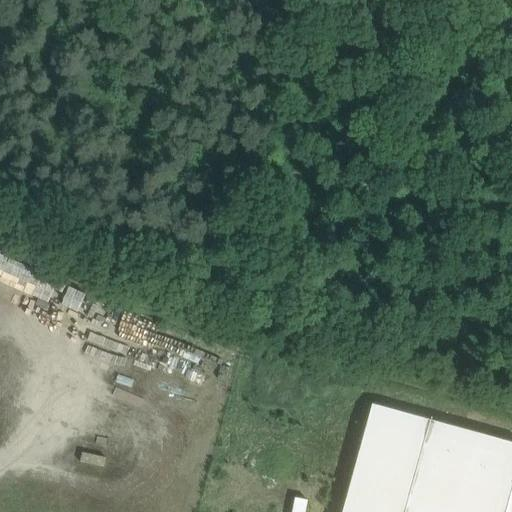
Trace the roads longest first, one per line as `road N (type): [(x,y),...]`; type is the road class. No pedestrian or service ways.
road 1 (track): [(511,408),(213,332),(0,234)]
road 2 (unknown): [(0,471),(74,407),(138,300)]
